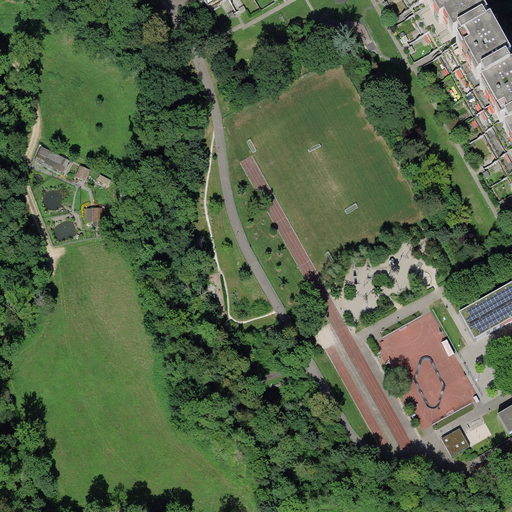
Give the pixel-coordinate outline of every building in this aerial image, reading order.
[(207,0),(212,10),(231,0),(207,0)] [(406,0),(511,191),(511,61),(478,0),(406,0)] [(511,284),(459,314),(474,341),(511,320),(511,284)] [(509,433),(511,431),(511,406),(498,414),(509,433)] [(458,430),(441,440),(451,457),(468,447),(458,430)]
